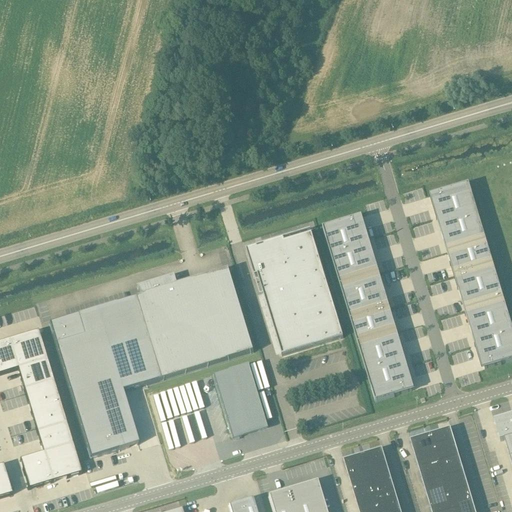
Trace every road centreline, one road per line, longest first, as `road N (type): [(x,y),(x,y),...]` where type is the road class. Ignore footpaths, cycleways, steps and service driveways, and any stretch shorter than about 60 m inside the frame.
road 1 (tertiary): [(0,256),(511,100)]
road 2 (unclassified): [(99,511),(511,385)]
